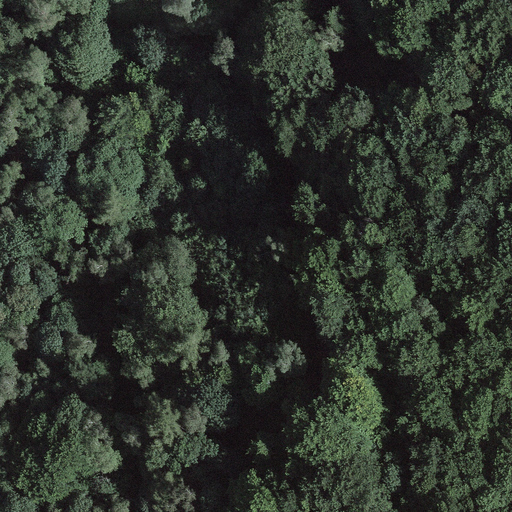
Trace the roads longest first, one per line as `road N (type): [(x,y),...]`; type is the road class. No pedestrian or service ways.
road 1 (unclassified): [(413,511),(414,461),(396,410),(325,334),(315,311),(293,160)]
road 2 (residential): [(293,160),(194,47),(121,0)]
road 3 (unclassified): [(293,160),(270,84),(228,0)]
